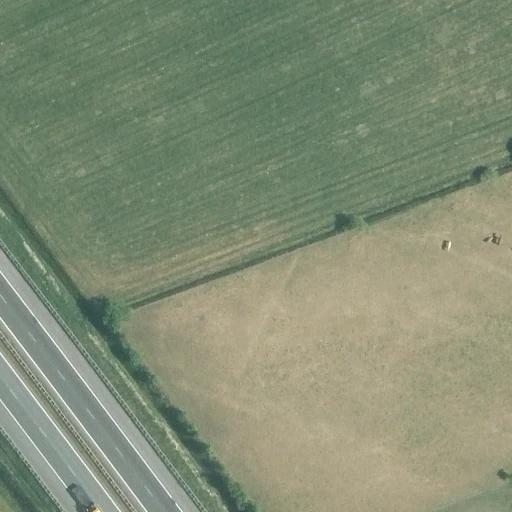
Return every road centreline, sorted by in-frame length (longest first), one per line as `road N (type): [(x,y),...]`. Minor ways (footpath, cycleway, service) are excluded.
road 1 (motorway): [(163,511),(0,295)]
road 2 (motorway): [(0,380),(98,511)]
